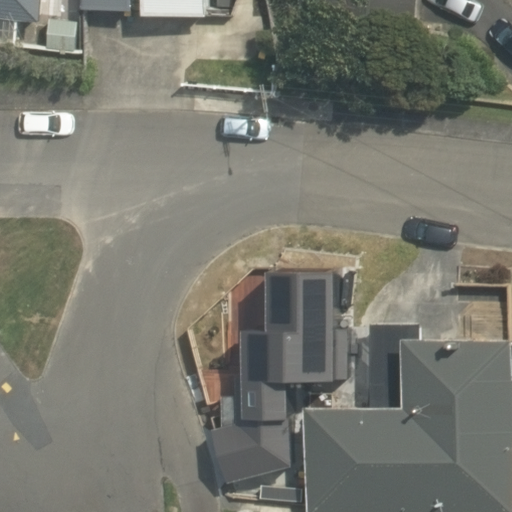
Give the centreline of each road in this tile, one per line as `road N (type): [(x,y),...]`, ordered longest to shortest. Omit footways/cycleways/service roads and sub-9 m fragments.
road 1 (residential): [(205,179),(511,207)]
road 2 (residential): [(205,179),(48,431)]
road 3 (residential): [(0,176),(205,179)]
